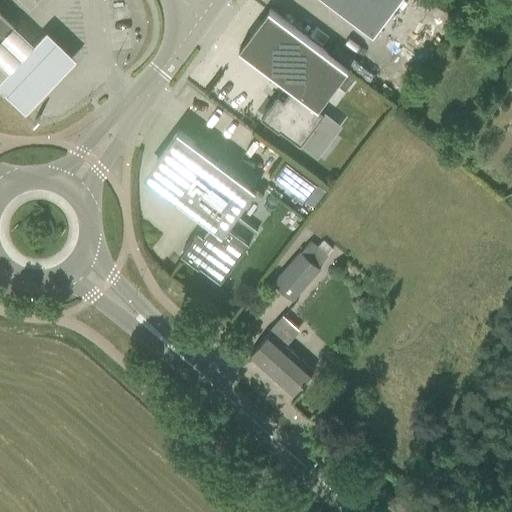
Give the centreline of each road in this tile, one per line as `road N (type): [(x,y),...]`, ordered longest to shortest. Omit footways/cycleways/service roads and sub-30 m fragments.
road 1 (secondary): [(351,511),(143,327)]
road 2 (unclassified): [(203,14),(130,115)]
